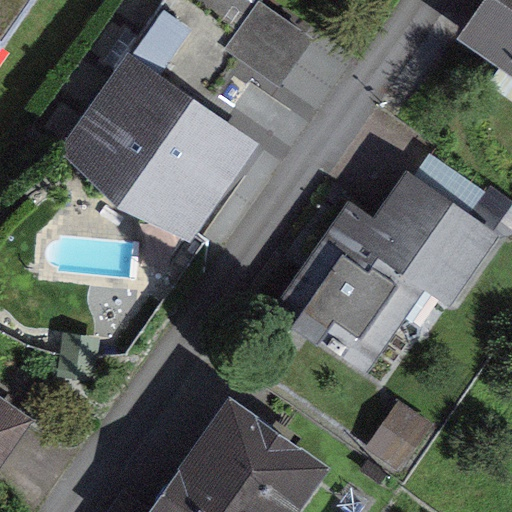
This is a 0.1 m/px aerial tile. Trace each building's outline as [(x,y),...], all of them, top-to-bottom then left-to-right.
[(0,0),(0,56),(37,0),(0,0)] [(511,0),(486,0),(468,28),(511,56),(511,0)] [(258,130),(136,47),(71,141),(194,224),(258,130)] [(506,222),(417,161),(382,210),(356,192),(281,300),(372,363),(430,279),(455,296),(506,222)] [(291,511),(330,458),(238,394),(154,511),(291,511)] [(0,453),(21,423),(0,408),(0,453)]
